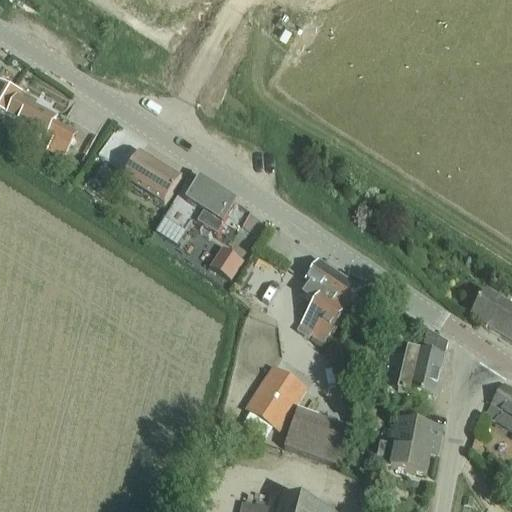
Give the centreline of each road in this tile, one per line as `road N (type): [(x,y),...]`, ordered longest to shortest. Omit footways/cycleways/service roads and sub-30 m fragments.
road 1 (tertiary): [(482,346),(0,33)]
road 2 (unclassified): [(443,511),(466,384),(482,346)]
road 3 (unknown): [(170,144),(236,0)]
